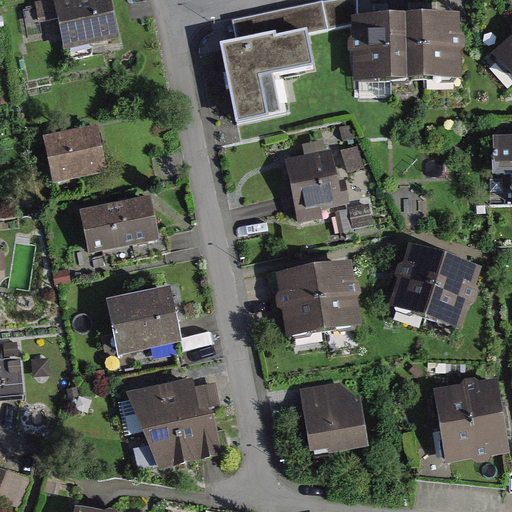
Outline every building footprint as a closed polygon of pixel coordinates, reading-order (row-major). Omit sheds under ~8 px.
[(119,47),(109,0),(98,0),(54,9),(64,59),(119,47)] [(470,15),(436,17),(438,78),(472,77),(470,15)] [(436,17),(402,18),(405,80),(438,78),(436,17)] [(402,18),(368,19),(371,81),(405,80),(402,18)] [(305,25),(260,34),(274,102),(319,92),(305,25)] [(511,36),(490,57),(511,80),(511,79),(511,36)] [(96,132),(43,142),(52,188),(105,178),(96,132)] [(495,169),(511,168),(511,136),(495,137),(495,169)] [(333,156),(288,164),(299,224),(324,219),(322,210),(342,207),(333,156)] [(152,201),(80,215),(88,259),(160,245),(152,201)] [(372,223),(368,203),(348,207),(352,227),(372,223)] [(388,307),(425,319),(444,258),(407,246),(388,307)] [(476,268),(444,258),(425,319),(457,329),(476,268)] [(342,267),(309,273),(322,337),(353,331),(342,267)] [(291,342),(322,337),(309,273),(280,278),(291,342)] [(170,285),(106,298),(118,355),(182,342),(170,285)] [(300,390),(312,457),(368,447),(357,380),(300,390)] [(435,394),(442,431),(502,420),(495,383),(435,394)] [(198,423),(193,388),(128,398),(157,474),(220,464),(212,420),(198,423)] [(508,457),(502,420),(442,431),(448,467),(508,457)]
